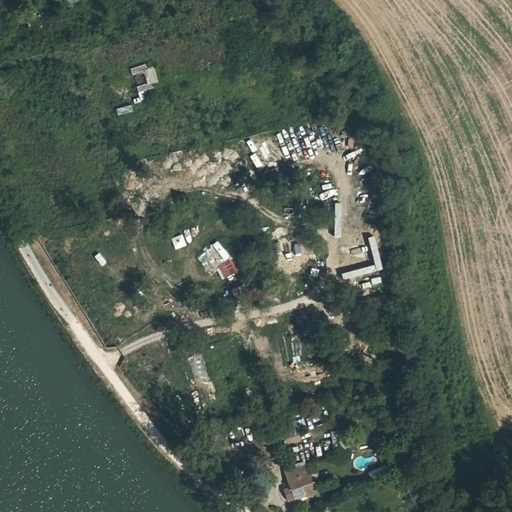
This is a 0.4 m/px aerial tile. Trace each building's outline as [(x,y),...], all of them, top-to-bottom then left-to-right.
[(362,203),(360,186),(353,186),(355,204),(362,203)] [(352,225),(359,224),(357,206),(350,207),(352,225)] [(175,250),(186,245),(182,234),(170,238),(175,250)] [(369,259),(369,248),(366,248),(366,237),(345,238),(346,261),(369,259)] [(207,273),(231,259),(220,241),(197,256),(207,273)] [(299,276),(303,283),(322,272),(318,265),(299,276)] [(372,297),(375,304),(384,301),(381,294),(372,297)] [(336,327),(345,326),(344,316),(335,317),(336,327)] [(331,430),(332,445),(345,445),(345,429),(331,430)] [(305,484),(315,480),(309,462),(290,467),(293,476),(292,476),(299,496),(308,493),(305,484)] [(318,490),(315,480),(305,484),(308,493),(318,490)]
